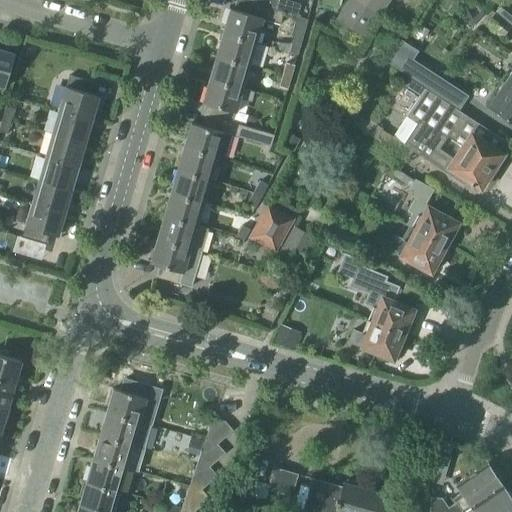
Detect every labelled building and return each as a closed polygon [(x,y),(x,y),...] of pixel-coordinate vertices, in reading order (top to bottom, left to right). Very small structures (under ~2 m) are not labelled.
[(229,9),(222,33),(255,42),(262,18),(280,23),(283,12),(272,9),(240,0),(235,0),(233,10),(229,9)] [(240,0),(272,9),(274,0),(240,0)] [(351,0),(340,17),(364,33),(386,0),(351,0)] [(511,27),(511,11),(502,4),(485,26),(502,38),(510,26),(511,27)] [(307,20),(299,17),(296,17),(291,36),(293,36),(288,52),(297,55),(307,20)] [(222,33),(216,56),(249,65),(255,42),(222,33)] [(414,58),(419,49),(401,38),(387,60),(463,104),(470,91),(414,58)] [(0,50),(0,85),(5,87),(14,54),(0,50)] [(216,56),(209,80),(242,89),(242,88),(249,65),(216,56)] [(285,63),(282,75),(290,78),(294,66),(285,63)] [(290,78),(282,75),(278,87),(287,90),(290,78)] [(65,87),(59,109),(92,119),(98,96),(89,94),(92,82),(69,76),(66,87),(65,87)] [(497,161),(502,154),(499,152),(506,142),(437,97),(423,88),(408,78),(403,85),(420,96),(393,137),(381,129),(382,128),(353,110),(346,121),(406,160),(412,151),(419,155),(418,155),(427,161),(464,185),(467,180),(471,183),(470,184),(472,185),(473,184),(480,188),(481,186),(485,186),(491,177),(489,173),(497,161)] [(206,104),(203,115),(232,123),(239,98),(250,101),(253,91),(242,88),(242,89),(209,80),(202,103),(206,104)] [(511,87),(504,82),(495,96),(493,94),(486,104),(511,121),(511,87)] [(5,107),(2,119),(10,121),(14,109),(5,107)] [(59,109),(51,134),(84,144),(92,119),(59,109)] [(190,123),(183,147),(216,157),(224,159),(231,135),(270,147),(273,135),(232,123),(203,115),(200,126),(190,123)] [(10,121),(2,119),(0,125),(0,131),(7,134),(10,121)] [(280,145),(292,152),(299,140),(287,133),(280,145)] [(51,134),(45,157),(78,167),(84,144),(51,134)] [(183,147),(177,170),(210,180),(216,157),(183,147)] [(45,157),(38,179),(71,189),(78,167),(45,157)] [(177,170),(170,193),(203,202),(210,180),(177,170)] [(38,179),(31,203),(64,213),(71,189),(38,179)] [(433,190),(415,180),(409,191),(427,201),(433,190)] [(258,181),(252,192),(260,196),(266,185),(258,181)] [(260,196),(252,192),(246,203),(254,207),(260,196)] [(170,193),(163,215),(197,225),(203,202),(170,193)] [(457,223),(425,205),(414,200),(408,210),(412,212),(406,224),(409,226),(445,246),(446,243),(450,243),(453,236),(452,233),(457,223)] [(64,213),(31,203),(24,227),(25,227),(22,238),(45,245),(48,234),(57,236),(64,213)] [(251,237),(274,249),(290,219),(267,207),(251,237)] [(163,215),(156,239),(201,252),(208,228),(197,225),(163,215)] [(249,230),(244,227),(241,226),(235,237),(243,241),(249,230)] [(274,262),(292,271),(311,236),(293,226),(274,262)] [(445,246),(409,226),(402,240),(395,236),(389,247),(398,252),(397,254),(430,272),(438,258),(442,258),(446,251),(444,247),(445,246)] [(201,252),(156,239),(150,263),(159,266),(155,277),(191,287),(201,252)] [(398,286),(384,281),(386,277),(359,266),(351,285),(368,292),(364,304),(377,309),(371,322),(403,335),(403,332),(406,334),(411,323),(408,322),(413,310),(392,301),(398,286)] [(275,299),(282,302),(290,288),(283,284),(275,299)] [(401,293),(417,300),(420,292),(405,285),(401,293)] [(403,335),(371,322),(366,335),(353,330),(348,342),(392,360),(397,348),(400,349),(404,338),(402,337),(403,335)] [(280,325),(274,343),(293,350),(300,333),(280,325)] [(0,355),(0,381),(14,386),(21,361),(0,355)] [(0,381),(0,406),(7,409),(14,386),(0,381)] [(113,388),(106,412),(139,422),(146,398),(113,388)] [(99,436),(132,445),(144,448),(150,425),(139,422),(106,412),(99,436)] [(213,417),(204,441),(217,444),(232,431),(224,421),(213,417)] [(99,436),(92,459),(125,468),(132,445),(99,436)] [(204,441),(197,463),(209,467),(225,453),(217,444),(204,441)] [(450,456),(438,451),(429,476),(441,481),(450,456)] [(92,459),(86,482),(119,491),(125,468),(92,459)] [(197,463),(189,486),(201,490),(217,476),(209,467),(197,463)] [(461,511),(462,511),(472,506),(501,486),(486,463),(456,483),(463,493),(453,500),(461,511)] [(288,505),(292,492),(296,474),(273,468),(265,498),(288,505)] [(302,511),(386,511),(391,496),(359,487),(360,484),(346,480),(345,483),(343,482),(342,487),(312,479),(302,511)] [(86,482),(79,505),(103,511),(112,511),(119,491),(86,482)] [(189,486),(181,509),(191,511),(193,511),(209,499),(201,490),(189,486)] [(511,511),(511,501),(501,486),(472,506),(475,511),(511,511)] [(428,511),(445,511),(443,509),(444,496),(429,495),(428,511)]
